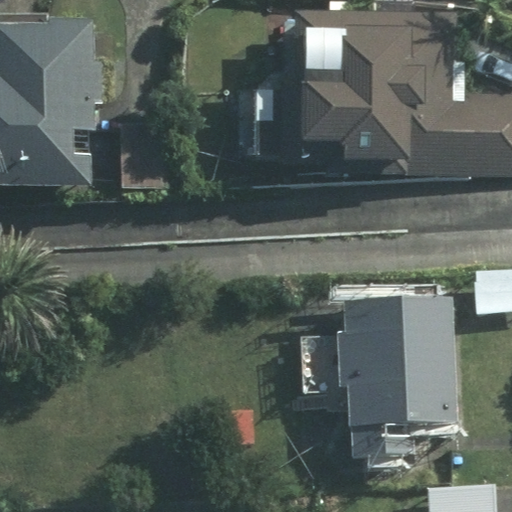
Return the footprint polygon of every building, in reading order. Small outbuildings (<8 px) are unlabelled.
[(446,25),(278,28),(279,97),(264,97),(265,178),(311,178),(311,188),(511,185),(511,100),(447,101),(446,25)] [(0,203),(83,200),(81,165),(63,166),(62,144),(88,143),(87,115),(96,115),(94,67),(85,67),(83,27),(36,30),(36,38),(0,39),(0,203)] [(162,129),(114,131),(116,199),(164,197),(162,129)] [(511,280),(471,280),(471,319),(511,318),(511,280)] [(449,437),(441,305),(327,312),(335,444),(339,444),(341,473),(408,469),(406,440),(449,437)]
